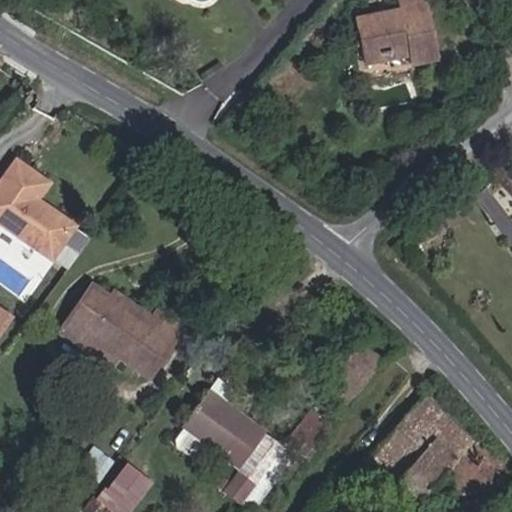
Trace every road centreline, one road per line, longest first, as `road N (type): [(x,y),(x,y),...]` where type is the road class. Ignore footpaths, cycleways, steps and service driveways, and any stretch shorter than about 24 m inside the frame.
road 1 (tertiary): [(0,28),(172,131),(335,251)]
road 2 (tertiary): [(335,251),(511,430)]
road 3 (residential): [(335,251),(511,113)]
road 4 (unknown): [(172,131),(301,0)]
